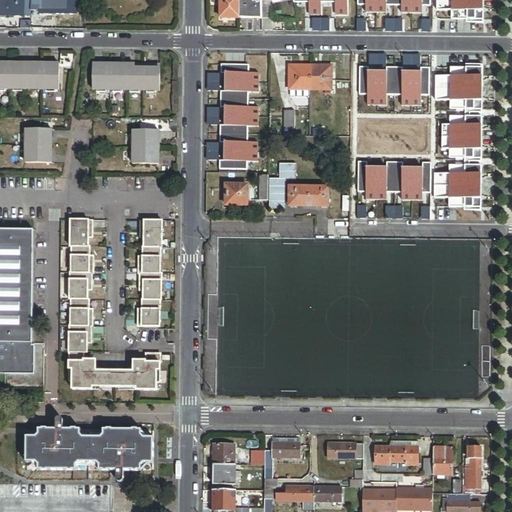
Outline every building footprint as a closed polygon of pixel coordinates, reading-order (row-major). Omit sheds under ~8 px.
[(23,0),(0,0),(0,17),(24,18),(23,0)] [(42,0),(43,13),(50,13),(68,13),(68,5),(67,0),(42,0)] [(239,0),(220,0),(221,19),(240,19),(239,0)] [(262,19),(262,7),(261,2),(254,3),(253,0),(239,0),(240,19),(262,19)] [(348,0),(292,0),(293,3),(311,3),(310,15),(322,15),(322,3),(336,3),(336,16),(348,16),(348,0)] [(358,0),(359,6),(367,6),(367,13),(377,13),(377,0),(358,0)] [(377,0),(377,13),(387,14),(387,6),(395,6),(394,0),(377,0)] [(394,0),(395,6),(402,7),(402,14),(412,14),(412,0),(394,0)] [(412,0),(412,14),(423,14),(423,7),(431,7),(431,0),(412,0)] [(439,0),(439,12),(460,12),(460,21),(485,21),(485,0),(439,0)] [(60,91),(60,65),(52,65),(52,69),(35,69),(35,65),(18,65),(18,68),(1,68),(1,65),(0,64),(0,92),(6,93),(6,91),(13,91),(13,93),(23,93),(23,91),(30,91),(30,93),(40,93),(40,91),(47,91),(47,93),(56,93),(56,91),(60,91)] [(161,92),(161,66),(152,66),(152,70),(136,70),(136,66),(119,66),(119,69),(102,69),(102,66),(93,65),(93,92),(97,92),(97,94),(106,94),(106,92),(113,92),(113,94),(123,94),(123,92),(130,92),(130,94),(140,94),(140,92),(147,92),(147,94),(157,94),(157,92),(161,92)] [(248,65),(221,65),(221,73),(228,74),(227,82),(259,82),(259,74),(248,73),(248,65)] [(460,75),(439,74),(439,98),(460,98),(460,109),(466,109),(467,107),(485,107),(485,66),(460,66),(460,75)] [(310,90),(311,67),(290,67),(290,90),(310,90)] [(331,67),(311,67),(310,90),(331,91),(331,67)] [(369,68),(360,68),(360,95),(368,96),(368,106),(379,106),(379,75),(369,75),(369,68)] [(387,75),(379,75),(379,106),(388,106),(388,96),(396,96),(396,68),(387,68),(387,75)] [(403,68),(396,68),(396,96),(403,96),(403,106),(413,106),(413,75),(403,75),(403,68)] [(421,75),(413,75),(413,106),(422,106),(422,96),(430,96),(430,68),(421,68),(421,75)] [(259,82),(227,82),(227,91),(220,91),(220,99),(248,99),(248,90),(259,91),(259,82)] [(248,99),(220,99),(220,107),(227,107),(227,116),(258,116),(258,106),(248,106),(248,99)] [(295,112),(285,112),(285,129),(295,129),(295,112)] [(460,123),(446,123),(446,149),(460,149),(460,159),(467,159),(467,157),(485,157),(485,114),(460,114),(460,123)] [(258,116),(227,116),(226,125),(220,125),(219,133),(248,134),(248,125),(258,125),(258,116)] [(26,161),(26,165),(52,165),(52,156),(49,156),(49,140),(52,140),(52,131),(26,131),(26,135),(24,135),(24,144),(26,144),(26,151),(24,151),(24,161),(26,161)] [(134,162),(133,166),(160,166),(160,157),(156,157),(156,141),(160,141),(160,132),(134,132),(134,136),(132,136),(132,146),(134,146),(134,153),(132,153),(132,162),(134,162)] [(248,134),(219,133),(219,141),(226,141),(226,149),(258,150),(258,141),(247,141),(248,134)] [(258,150),(226,149),(226,159),(219,159),(219,168),(247,168),(247,160),(258,160),(258,150)] [(367,163),(359,163),(358,193),(366,193),(366,201),(377,201),(377,171),(367,171),(367,163)] [(387,171),(377,171),(377,201),(387,201),(387,193),(395,194),(395,163),(387,163),(387,171)] [(403,164),(395,163),(395,194),(402,194),(402,201),(412,201),(412,171),(403,171),(403,164)] [(423,171),(412,171),(412,201),(423,202),(423,194),(431,194),(431,164),(423,163),(423,171)] [(460,172),(439,171),(439,197),(460,197),(460,206),(485,206),(485,165),(467,165),(467,163),(460,163),(460,172)] [(260,201),(268,201),(269,176),(260,176),(260,201)] [(247,206),(247,186),(226,186),(226,206),(247,206)] [(309,207),(309,188),(290,188),(290,206),(309,207)] [(328,189),(309,188),(309,207),(328,207),(328,189)] [(93,229),(93,221),(71,221),(71,248),(72,248),(72,274),(71,274),(71,301),(72,301),(72,327),(71,327),(70,371),(74,371),(73,391),(101,391),(101,389),(130,389),(130,392),(158,392),(158,372),(162,372),(162,355),(147,355),(147,370),(141,370),(141,373),(90,373),(90,370),(84,370),(84,355),(88,355),(88,345),(90,345),(90,336),(92,336),(92,328),(93,328),(93,321),(91,320),(91,311),(89,311),(89,302),(88,302),(88,292),(90,292),(90,282),(92,282),(92,275),(94,275),(94,267),(92,267),(92,258),(91,258),(91,248),(89,248),(89,239),(91,239),(91,229),(93,229)] [(163,222),(141,222),(141,230),(143,230),(143,239),(145,239),(145,248),(143,248),(143,258),(142,258),(142,267),(139,267),(139,275),(141,275),(141,282),(143,282),(143,292),(144,292),(144,301),(143,301),(143,311),(141,311),(141,320),(138,320),(138,328),(160,328),(161,302),(162,302),(162,274),(161,274),(161,249),(163,249),(163,222)] [(33,370),(34,231),(0,230),(0,375),(5,376),(6,369),(33,370)] [(25,438),(25,463),(34,463),(37,466),(37,471),(75,471),(75,466),(78,464),(96,464),(98,467),(98,472),(116,472),(116,480),(116,481),(117,482),(117,483),(118,483),(119,483),(119,484),(120,484),(121,483),(122,483),(123,482),(123,481),(123,480),(123,472),(140,472),(140,467),(143,464),(152,464),(152,439),(143,439),(140,436),(140,431),(103,431),(103,436),(100,439),(82,439),(79,436),(79,431),(62,431),(62,423),(62,422),(62,421),(61,420),(60,420),(60,419),(59,419),(58,419),(57,419),(56,420),(55,421),(55,422),(55,423),(55,431),(37,431),(37,436),(35,438),(25,438)] [(273,444),(273,452),(273,459),(300,460),(301,445),(300,445),(273,444)] [(356,460),(356,445),(329,445),(329,460),(356,460)] [(214,446),(214,467),(235,467),(235,447),(226,447),(214,446)] [(418,448),(392,448),(390,448),(389,448),(375,447),(375,463),(389,464),(406,464),(418,464),(418,448)] [(472,460),(481,460),(481,449),(472,449),(472,460)] [(253,452),(252,467),(265,467),(265,452),(253,452)] [(434,460),(434,476),(453,476),(453,455),(445,455),(434,455),(434,460)] [(425,460),(425,476),(434,476),(434,460),(425,460)] [(471,475),(471,490),(481,490),(481,460),(472,460),(471,460),(471,466),(471,475)] [(235,467),(214,467),(214,487),(235,487),(236,467),(235,467)] [(277,488),(277,481),(273,480),(266,480),(265,492),(265,501),(272,501),(273,501),(274,490),(277,488)] [(466,487),(463,487),(463,495),(470,495),(481,495),(481,490),(471,490),(466,490),(466,487)] [(314,504),(314,489),(286,489),(286,495),(277,495),(277,503),(303,504),(314,504)] [(342,489),(314,489),(314,504),(341,504),(342,489)] [(397,492),(397,511),(412,511),(433,511),(434,490),(397,490),(397,492)] [(363,497),(363,511),(396,511),(397,511),(397,492),(363,491),(363,497)] [(235,492),(214,492),(213,511),(235,511),(235,510),(235,492)] [(454,495),(448,495),(448,500),(444,500),(444,510),(448,510),(448,511),(453,511),(454,504),(454,495)] [(463,495),(454,495),(454,504),(470,504),(470,499),(470,495),(463,495)]
